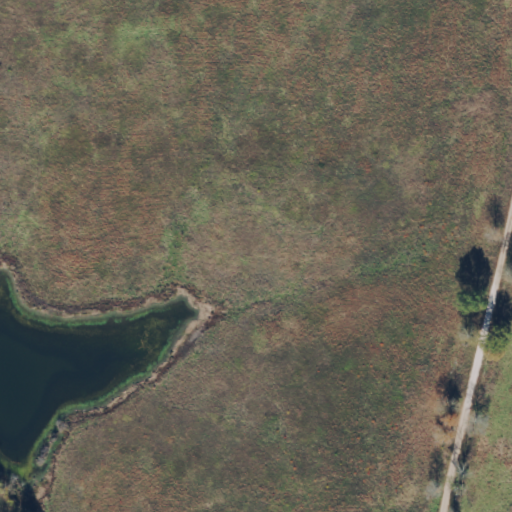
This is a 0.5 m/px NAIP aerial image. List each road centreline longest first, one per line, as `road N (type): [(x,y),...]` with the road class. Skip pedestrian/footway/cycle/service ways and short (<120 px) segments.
road 1 (residential): [(283,0),(177,103),(0,125)]
road 2 (residential): [(448,511),(511,248)]
